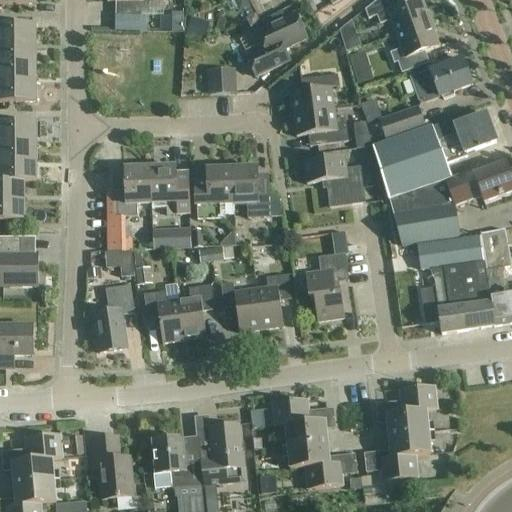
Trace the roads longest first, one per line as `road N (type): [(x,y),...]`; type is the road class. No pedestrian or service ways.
road 1 (residential): [(390,362),(72,400)]
road 2 (residential): [(72,400),(77,127)]
road 3 (residential): [(77,127),(267,125)]
road 4 (residential): [(390,362),(371,227)]
road 5 (residential): [(77,127),(75,0)]
road 6 (residential): [(511,346),(390,362)]
